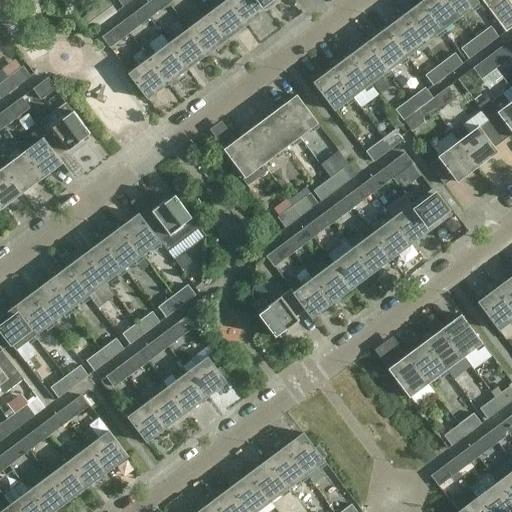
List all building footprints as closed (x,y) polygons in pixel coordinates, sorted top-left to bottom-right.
[(107,0),(106,0),(78,20),(88,33),(116,12),(107,0)] [(169,4),(166,0),(152,0),(147,4),(154,15),(169,4)] [(227,0),(208,14),(227,40),(247,25),(228,0),(227,0)] [(259,0),(228,0),(247,25),(267,10),(259,0)] [(259,0),(267,10),(280,0),(259,0)] [(460,17),(461,17),(448,0),(419,0),(421,2),(422,2),(443,30),(454,22),(456,24),(462,19),(460,17)] [(448,0),(461,17),(471,9),(473,11),(479,6),(478,4),(479,3),(476,0),(448,0)] [(481,0),(506,32),(511,27),(511,3),(509,0),(481,0)] [(442,31),(443,30),(422,2),(421,2),(411,10),(409,6),(401,12),(403,16),(404,15),(425,44),(436,35),(438,37),(444,33),(442,31)] [(149,18),(142,8),(127,19),(135,29),(149,18)] [(208,14),(189,29),(208,54),(227,40),(208,14)] [(424,44),(425,44),(404,15),(403,16),(393,23),(391,20),(383,25),(385,29),(386,29),(407,57),(418,48),(420,51),(426,46),(424,44)] [(102,37),(110,48),(130,33),(122,23),(102,37)] [(484,48),(499,37),(491,26),(476,37),(484,48)] [(169,44),(188,69),(208,54),(189,29),(169,44)] [(365,39),(367,42),(368,42),(389,70),(400,62),(402,64),(408,60),(406,57),(407,57),(386,29),(385,29),(375,36),(373,33),(365,39)] [(469,59),(484,48),(476,37),(461,49),(469,59)] [(511,39),(488,57),(496,68),(511,56),(511,39)] [(388,71),(389,70),(368,42),(367,42),(357,50),(355,46),(347,52),(350,56),(350,55),(371,84),(382,75),(384,78),(390,73),(388,71)] [(169,44),(149,59),(168,84),(188,69),(169,44)] [(448,75),(463,64),(455,53),(440,64),(448,75)] [(370,84),(371,84),(350,55),(350,56),(340,63),(337,60),(329,66),(332,69),(353,97),(364,89),(366,91),(372,87),(370,84)] [(482,79),(496,68),(488,57),(473,68),(482,79)] [(1,69),(7,77),(21,67),(15,59),(1,69)] [(149,59),(129,74),(148,99),(168,84),(149,59)] [(448,75),(440,64),(425,75),(433,86),(448,75)] [(23,66),(8,77),(16,88),(31,77),(23,66)] [(352,98),(353,97),(332,69),(322,77),(319,73),(311,79),(335,111),(346,102),(348,105),(354,100),(352,98)] [(0,83),(0,97),(1,99),(16,88),(8,77),(0,83)] [(48,78),(33,89),(41,100),(56,88),(48,78)] [(457,98),(448,87),(429,102),(437,113),(457,98)] [(433,98),(427,90),(425,88),(410,99),(418,109),(433,98)] [(275,106),(278,109),(300,137),(311,129),(313,131),(319,127),(317,124),(318,124),(297,95),(286,103),(283,100),(275,106)] [(511,101),(507,105),(500,95),(491,101),(488,98),(478,105),(489,120),(504,140),(511,134),(511,101)] [(22,97),(1,113),(9,124),(30,108),(22,97)] [(418,109),(410,99),(395,110),(403,120),(418,109)] [(437,113),(429,102),(409,117),(417,127),(437,113)] [(53,131),(43,138),(57,156),(66,149),(69,151),(84,140),(83,139),(90,134),(73,111),(73,112),(66,103),(44,119),(53,131)] [(299,138),(300,137),(278,109),(268,117),(265,113),(257,119),(260,123),(260,122),(282,151),(293,142),(295,145),(301,140),(299,138)] [(459,141),(459,142),(478,167),(498,152),(495,148),(504,140),(489,120),(480,127),(479,126),(470,133),(464,124),(453,133),(459,141)] [(260,122),(260,123),(250,130),(247,126),(239,132),(242,136),(264,164),(275,156),(277,158),(283,153),(281,151),(282,151),(260,122)] [(389,151),(403,140),(396,129),(381,140),(389,151)] [(63,163),(57,156),(43,138),(37,130),(17,145),(24,153),(23,153),(42,179),(63,163)] [(264,164),(242,136),(232,143),(229,140),(221,146),(236,165),(233,168),(240,177),(243,175),(249,183),(267,169),(264,164)] [(374,162),(389,151),(381,140),(366,152),(374,162)] [(458,182),(478,167),(459,142),(438,157),(439,158),(429,165),(444,185),(454,178),(458,182)] [(87,172),(102,163),(91,143),(76,151),(87,172)] [(42,179),(23,153),(3,168),(23,193),(42,179)] [(405,153),(390,164),(398,175),(413,163),(405,153)] [(0,204),(3,208),(23,193),(3,168),(0,170),(0,204)] [(385,168),(370,179),(378,189),(393,178),(385,168)] [(336,190),(351,179),(343,169),(328,180),(336,190)] [(321,201),(336,190),(328,180),(313,191),(321,201)] [(365,183),(351,194),(358,204),(373,193),(365,183)] [(412,204),(431,229),(452,214),(432,189),(412,204)] [(280,210),(293,203),(288,194),(274,201),(280,210)] [(167,251),(182,240),(199,227),(175,195),(168,201),(167,200),(152,211),(154,214),(145,221),(160,241),(167,251)] [(300,217),(315,206),(307,195),(292,206),(300,217)] [(346,197),(331,208),(339,219),(353,208),(346,197)] [(431,229),(412,204),(392,219),(412,244),(431,229)] [(285,228),(300,217),(292,206),(277,217),(285,228)] [(326,212),(311,223),(319,234),(334,223),(326,212)] [(160,241),(145,221),(139,214),(128,222),(125,218),(117,224),(120,228),(121,227),(141,255),(153,246),(155,249),(161,244),(160,241)] [(373,233),(392,259),(412,244),(392,219),(373,233)] [(141,255),(121,227),(120,228),(110,235),(107,232),(100,237),(102,241),(103,241),(124,269),(124,268),(135,260),(137,262),(143,258),(141,255)] [(314,237),(306,227),(291,238),(299,248),(314,237)] [(373,233),(353,248),(372,274),(392,259),(373,233)] [(124,268),(124,269),(103,241),(102,241),(92,248),(89,245),(82,251),(84,254),(85,254),(106,282),(118,273),(119,276),(126,271),(124,268)] [(294,252),(286,242),(266,257),(274,267),(294,252)] [(372,274),(353,248),(333,263),(352,289),(372,274)] [(106,282),(85,254),(84,254),(74,262),(72,258),(64,264),(66,268),(67,267),(88,295),(100,287),(102,289),(108,284),(106,282)] [(352,289),(333,263),(313,278),(332,303),(352,289)] [(67,267),(66,268),(56,275),(54,272),(46,278),(48,281),(49,281),(70,309),(82,300),(84,303),(90,298),(88,295),(67,267)] [(511,276),(504,283),(501,279),(493,285),(496,289),(496,288),(511,309),(511,276)] [(332,303),(313,278),(294,293),(293,293),(306,311),(312,319),(332,303)] [(49,281),(48,281),(38,288),(36,285),(28,291),(31,294),(52,322),(63,314),(65,316),(72,312),(70,309),(49,281)] [(188,285),(173,296),(181,307),(196,295),(188,285)] [(511,309),(496,288),(496,289),(486,296),(483,293),(475,299),(499,330),(511,322),(511,323),(511,309)] [(252,305),(276,337),(283,331),(284,332),(299,321),(297,318),(306,311),(293,293),(294,293),(291,289),(268,306),(262,297),(252,305)] [(31,294),(21,302),(18,298),(10,304),(13,308),(13,307),(34,336),(35,336),(46,327),(48,330),(54,325),(52,322),(31,294)] [(181,307),(173,296),(158,307),(166,318),(181,307)] [(0,328),(16,350),(28,341),(30,343),(37,338),(35,336),(34,336),(13,307),(13,308),(3,315),(0,311),(0,328)] [(137,323),(145,333),(160,322),(152,312),(137,323)] [(440,325),(442,329),(443,328),(464,357),(475,348),(477,351),(484,346),(482,344),(482,343),(461,315),(450,323),(447,319),(440,325)] [(173,343),(194,327),(186,317),(165,332),(173,343)] [(145,333),(137,323),(122,334),(130,344),(145,333)] [(464,357),(443,328),(442,329),(432,336),(429,333),(422,339),(424,342),(425,342),(446,370),(457,362),(459,365),(466,360),(464,357)] [(168,347),(160,336),(141,351),(148,361),(168,347)] [(116,338),(101,350),(109,360),(124,349),(116,338)] [(425,342),(424,342),(414,350),(412,346),(404,352),(406,356),(407,355),(428,384),(439,375),(441,378),(448,373),(446,371),(446,370),(425,342)] [(0,386),(5,393),(24,379),(2,350),(0,351),(0,386)] [(109,360),(101,350),(86,361),(94,371),(109,360)] [(148,361),(141,351),(126,362),(134,372),(148,361)] [(428,384),(407,355),(406,356),(396,363),(394,360),(386,366),(401,385),(397,387),(405,397),(408,395),(410,397),(421,389),(423,392),(430,387),(428,384)] [(218,370),(208,357),(188,372),(207,398),(227,382),(225,380),(228,377),(221,368),(218,370)] [(80,365),(65,376),(73,387),(88,376),(80,365)] [(121,366),(106,377),(114,387),(129,376),(121,366)] [(187,412),(207,398),(188,372),(168,387),(187,412)] [(73,387),(65,376),(51,388),(58,398),(73,387)] [(494,398),(502,408),(511,400),(511,389),(509,386),(494,398)] [(168,387),(148,402),(167,427),(187,412),(168,387)] [(81,395),(67,406),(74,417),(89,406),(81,395)] [(502,408),(494,398),(480,409),(488,419),(502,408)] [(147,442),(167,427),(148,402),(128,417),(147,442)] [(7,419),(15,430),(34,415),(27,405),(7,419)] [(61,410),(47,421),(55,432),(69,421),(61,410)] [(474,413),(459,424),(467,435),(481,424),(474,413)] [(503,438),(511,431),(511,419),(510,417),(495,428),(503,438)] [(0,424),(0,441),(10,434),(15,430),(7,419),(2,423),(0,424)] [(452,446),(467,435),(459,424),(444,435),(452,446)] [(42,425),(27,436),(35,446),(50,435),(42,425)] [(109,431),(89,446),(108,472),(128,456),(109,431)] [(483,453),(498,442),(490,432),(475,443),(483,453)] [(306,475),(325,461),(322,458),(326,456),(318,446),(315,449),(303,433),(292,441),(290,437),(282,443),(284,447),(285,447),(306,475)] [(30,450),(22,440),(2,454),(10,465),(30,450)] [(88,486),(108,472),(89,446),(69,461),(88,486)] [(464,468),(478,457),(470,446),(456,457),(464,468)] [(288,488),(306,475),(285,447),(284,447),(275,454),(272,451),(264,457),(267,460),(288,488)] [(0,472),(10,465),(2,454),(0,456),(0,472)] [(270,502),(288,488),(267,460),(257,468),(254,464),(246,470),(249,474),(249,473),(270,502)] [(69,461),(49,476),(68,501),(88,486),(69,461)] [(458,472),(451,461),(436,472),(444,483),(458,472)] [(511,471),(497,482),(511,501),(511,471)] [(250,511),(256,511),(270,502),(249,473),(249,474),(239,481),(236,478),(228,484),(231,487),(250,511)] [(45,511),(53,511),(68,501),(49,476),(29,491),(45,511)] [(478,497),(488,511),(510,511),(511,511),(511,501),(497,482),(486,491),(482,485),(474,491),(478,497)] [(222,511),(250,511),(231,487),(221,495),(218,491),(210,497),(213,501),(213,500),(222,511)] [(45,511),(29,491),(10,505),(14,511),(45,511)] [(488,511),(478,497),(457,511),(488,511)] [(222,511),(213,500),(213,501),(203,508),(200,504),(192,510),(193,511),(222,511)]
